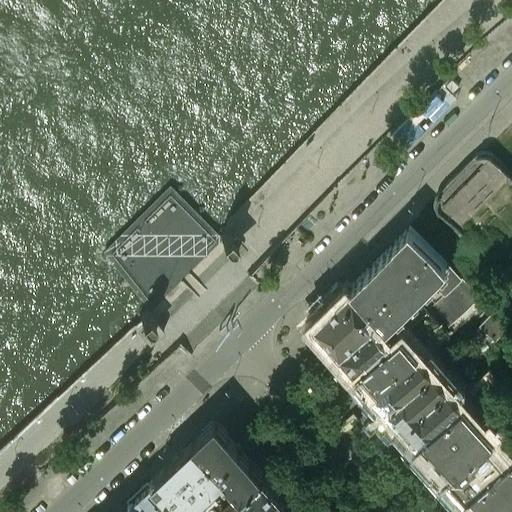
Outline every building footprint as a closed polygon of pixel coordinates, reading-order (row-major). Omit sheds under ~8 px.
[(409,224),(381,253),(417,291),(431,277),(445,291),(462,277),(427,242),(409,224)] [(228,233),(227,231),(220,237),(235,255),(236,255),(237,256),(238,256),(238,255),(238,254),(238,253),(237,252),(238,251),(239,250),(240,248),(240,246),(240,244),(240,243),(240,242),(239,240),(239,239),(237,238),(237,237),(236,238),(230,231),(228,233)] [(381,253),(352,282),(380,313),(384,317),(387,320),(417,291),(381,253)] [(390,339),(358,366),(376,387),(419,348),(465,308),(479,294),(462,277),(445,291),(402,328),(402,329),(390,339)] [(319,322),(341,347),(380,313),(352,282),(319,314),(319,322)] [(495,338),(509,324),(493,309),(480,323),(495,338)] [(145,327),(144,327),(145,329),(147,330),(148,331),(150,332),(152,332),(155,332),(157,331),(158,330),(159,329),(160,330),(160,331),(162,331),(163,331),(163,330),(163,329),(162,328),(146,310),(139,316),(142,319),(140,321),(143,324),(145,327)] [(380,313),(341,347),(358,366),(390,339),(376,324),(384,317),(380,313)] [(419,348),(376,387),(390,403),(434,364),(419,348)] [(434,364),(390,403),(404,418),(448,380),(434,364)] [(462,397),(419,435),(451,471),(494,433),(493,432),(477,413),(502,391),(488,374),(462,397)] [(448,380),(404,418),(419,435),(462,397),(448,380)] [(264,472),(220,422),(216,417),(212,421),(193,439),(224,471),(223,472),(242,491),(264,472)] [(494,433),(451,471),(467,490),(511,450),(511,443),(499,428),(493,432),(494,433)] [(205,489),(223,472),(224,471),(193,439),(154,475),(186,509),(205,490),(205,489)] [(511,511),(511,450),(467,490),(486,511),(511,511)] [(257,511),(281,491),(264,472),(242,491),(219,511),(257,511)] [(182,511),(151,478),(130,498),(143,511),(182,511)] [(290,511),(295,508),(281,491),(257,511),(290,511)] [(120,509),(116,511),(143,511),(130,498),(119,508),(120,509)]
